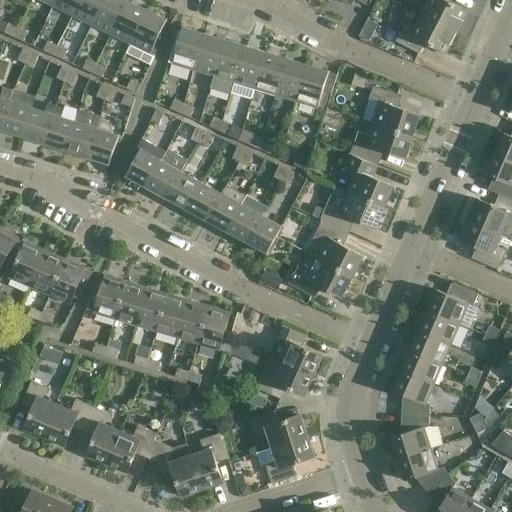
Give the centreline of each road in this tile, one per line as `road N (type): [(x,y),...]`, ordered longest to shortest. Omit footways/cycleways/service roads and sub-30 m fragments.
road 1 (residential): [(371,344),(0,165)]
road 2 (residential): [(470,103),(346,51),(258,0)]
road 3 (residential): [(470,103),(410,246)]
road 4 (residential): [(9,452),(147,511)]
road 5 (residential): [(371,344),(348,413),(359,471)]
road 6 (residential): [(234,511),(359,471)]
